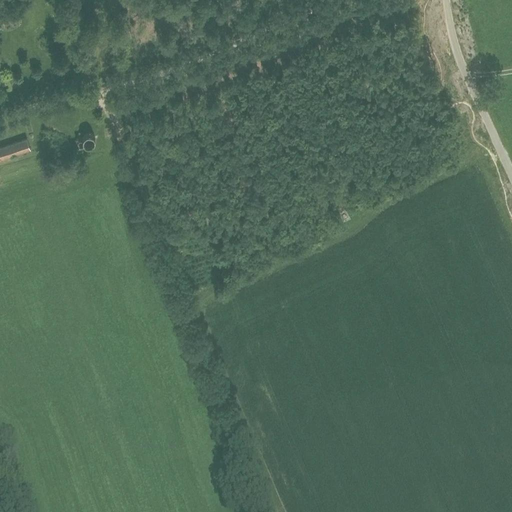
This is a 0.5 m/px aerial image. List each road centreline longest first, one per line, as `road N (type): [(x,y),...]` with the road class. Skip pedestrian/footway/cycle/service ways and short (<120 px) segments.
road 1 (track): [(333,0),(186,60),(91,88)]
road 2 (unclassified): [(511,176),(458,59),(445,0)]
